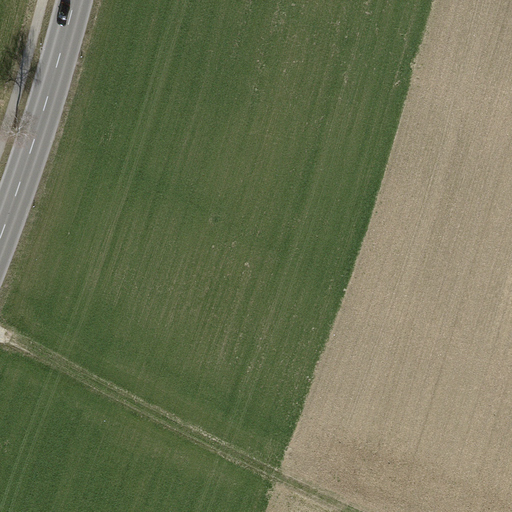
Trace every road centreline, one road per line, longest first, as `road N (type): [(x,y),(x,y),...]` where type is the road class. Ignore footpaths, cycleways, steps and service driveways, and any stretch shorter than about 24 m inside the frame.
road 1 (track): [(354,511),(0,331)]
road 2 (tertiary): [(74,0),(0,237)]
